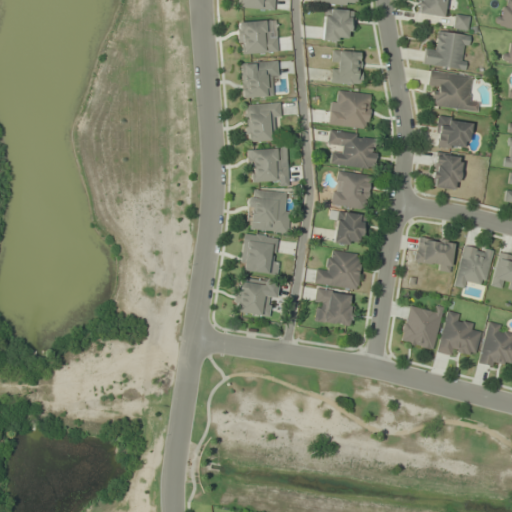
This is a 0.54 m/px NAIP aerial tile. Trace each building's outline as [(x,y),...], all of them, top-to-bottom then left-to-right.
[(271,0),(235,0),(235,8),(271,9),(271,0)] [(417,0),(415,13),(441,17),(443,0),(417,0)] [(497,7),(493,26),(511,29),(511,0),(505,0),(504,8),(497,7)] [(353,10),(323,9),(321,40),(343,41),(343,32),(352,32),(353,10)] [(466,16),(452,16),(452,28),(466,28),(466,16)] [(275,53),(274,20),(236,22),(237,55),(275,53)] [(421,65),(463,70),(468,36),(436,31),(433,50),(423,49),(421,65)] [(503,63),(511,64),(511,33),(508,33),(503,63)] [(361,84),(361,52),(330,52),(330,84),(361,84)] [(276,77),(275,61),(238,63),(240,99),(270,97),(268,78),(276,77)] [(470,76),(428,71),(426,87),(433,87),(430,106),(475,112),(477,101),(466,99),(470,76)] [(326,125),(366,129),(369,94),(339,91),(337,111),(328,109),(326,125)] [(243,104),(244,142),(271,141),(270,120),(279,119),(278,103),(243,104)] [(436,117),(432,146),(465,150),(469,121),(436,117)] [(327,130),(325,144),(333,145),(330,165),(372,171),(376,137),(327,130)] [(511,138),(505,137),(501,167),(511,168),(511,138)] [(256,185),(286,185),(286,146),(245,147),(246,176),(256,176),(256,185)] [(456,189),(459,157),(433,154),(430,187),(456,189)] [(328,205),(364,210),(369,176),(334,170),(328,205)] [(503,202),(511,203),(511,173),(506,173),(503,202)] [(245,231),(287,232),(287,210),(282,210),(282,191),(245,190),(245,231)] [(334,219),(331,243),(359,246),(362,214),(329,211),(328,219),(334,219)] [(274,274),(277,237),(241,234),(238,263),(241,263),(241,271),(274,274)] [(412,266),(448,272),(452,243),(416,237),(412,266)] [(465,281),(485,285),(491,250),(460,245),(452,286),(464,288),(465,281)] [(312,285),(356,290),(360,254),(327,250),(325,270),(314,269),(312,285)] [(489,286),(511,291),(511,256),(496,253),(489,286)] [(233,313),(269,317),(273,282),(237,278),(233,313)] [(348,327),(353,295),(315,288),(309,321),(348,327)] [(435,350),(474,357),(479,329),(460,325),(462,313),(432,308),(431,312),(404,307),(398,343),(435,350)] [(485,322),(476,364),(495,368),(497,360),(511,363),(511,337),(503,335),(505,326),(485,322)]
